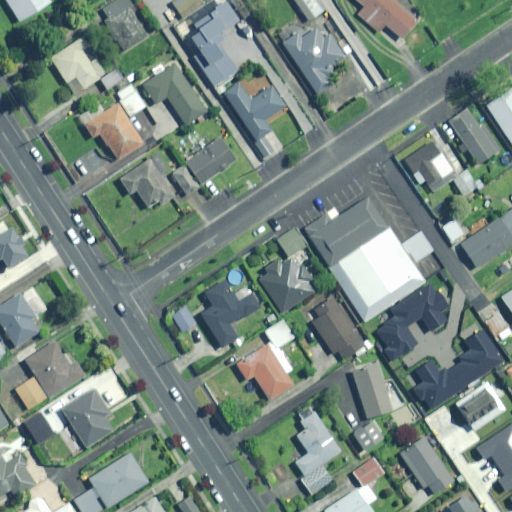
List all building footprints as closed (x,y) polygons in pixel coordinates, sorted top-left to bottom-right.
[(5,0),(19,22),(51,3),(49,0),(5,0)] [(145,25),(128,0),(117,0),(103,10),(110,21),(105,23),(125,54),(148,39),(141,28),(145,25)] [(204,2),(202,0),(178,0),(173,3),(182,17),(204,2)] [(315,0),(294,0),(309,21),(323,12),(315,1),(315,0)] [(417,23),(391,0),(355,0),(364,8),(358,15),(378,33),(385,25),(401,40),(417,23)] [(190,39),(201,54),(195,58),(214,86),(241,69),(218,35),(239,21),(226,2),(217,8),(214,2),(189,19),(199,33),(190,39)] [(326,40),(318,28),(302,39),(298,34),(283,44),(318,96),(340,81),(330,66),(347,55),(334,35),(326,40)] [(89,46),(83,37),(50,59),(67,83),(76,77),(84,89),(106,74),(96,59),(90,63),(82,51),(89,46)] [(207,112),(175,64),(143,86),(157,106),(168,98),(187,125),(207,112)] [(146,107),(131,84),(116,94),(130,117),(146,107)] [(251,101),(239,84),(224,94),(257,142),(272,132),(264,121),(285,106),(272,87),(251,101)] [(511,88),(486,106),(511,144),(511,88)] [(144,143),(113,98),(99,107),(80,120),(93,139),(100,134),(118,161),(144,143)] [(480,128),(468,111),(450,124),(478,165),(499,151),(483,127),(480,128)] [(457,178),(431,136),(418,145),(419,147),(403,157),(420,184),(425,181),(433,193),(457,178)] [(236,162),(220,139),(186,163),(202,185),(236,162)] [(174,197),(150,160),(120,180),(130,195),(136,191),(148,209),(157,202),(160,206),(174,197)] [(199,189),(184,167),(172,175),(187,197),(199,189)] [(475,190),(466,174),(453,181),(463,197),(475,190)] [(328,268),(391,228),(370,197),(340,216),(334,208),(302,228),(328,268)] [(511,245),(511,209),(489,226),(484,219),(471,228),(475,235),(461,245),(477,269),(511,245)] [(307,246),(295,227),(276,240),(289,259),(307,246)] [(414,265),(401,245),(391,228),(328,268),(364,323),(397,302),(426,283),(414,265)] [(414,265),(434,252),(421,232),(401,245),(414,265)] [(264,266),(268,273),(259,280),(281,314),(312,294),(305,283),(311,279),(302,266),(301,267),(294,257),(285,263),(280,256),(264,266)] [(232,294),(222,280),(203,292),(213,307),(200,315),(223,349),(238,339),(229,326),(243,317),(244,319),(260,308),(245,285),(232,294)] [(511,290),(501,298),(511,314),(511,290)] [(35,317),(21,295),(0,308),(0,323),(15,347),(39,332),(31,320),(35,317)] [(364,347),(334,300),(315,312),(319,318),(313,322),(334,354),(338,351),(343,360),(364,347)] [(195,324),(185,308),(172,316),(182,332),(195,324)] [(511,334),(511,333),(498,313),(485,322),(499,343),(511,334)] [(294,338),(282,320),(264,332),(272,343),(237,366),(247,381),(253,377),(270,401),(294,385),(286,374),(292,370),(278,349),(294,338)] [(466,342),(445,320),(414,349),(405,340),(390,354),(432,399),(451,381),(439,369),(466,342)] [(511,355),(511,341),(503,347),(510,357),(511,355)] [(69,364),(55,343),(26,362),(50,399),(83,378),(73,361),(69,364)] [(393,411),(378,364),(353,372),(367,419),(393,411)] [(46,399),(33,379),(16,389),(28,409),(46,399)] [(109,414),(94,391),(62,411),(86,449),(112,432),(103,418),(109,414)] [(447,409),(429,422),(436,433),(443,443),(462,431),(471,445),(500,425),(483,399),(454,419),(447,409)] [(0,430),(10,424),(0,408),(0,430)] [(341,451),(312,409),(299,418),(306,429),(297,436),(308,453),(295,462),(305,478),(302,480),(312,495),(332,481),(321,465),(341,451)] [(55,434),(42,412),(24,422),(37,445),(55,434)] [(384,439),(372,421),(353,434),(365,452),(384,439)] [(454,481),(425,439),(401,456),(424,489),(427,486),(434,495),(454,481)] [(101,511),(148,483),(130,454),(89,480),(94,488),(74,501),(80,511),(101,511)] [(0,497),(13,489),(17,495),(36,483),(17,455),(4,463),(0,456),(0,497)] [(384,475),(372,458),(352,473),(364,489),(384,475)] [(372,511),(368,505),(358,489),(324,511),(372,511)] [(481,511),(472,495),(448,507),(450,511),(481,511)] [(56,511),(49,511),(40,497),(28,504),(32,509),(27,511),(74,511),(69,504),(56,511)] [(164,511),(155,498),(134,511),(164,511)] [(199,511),(190,498),(179,506),(182,511),(199,511)]
